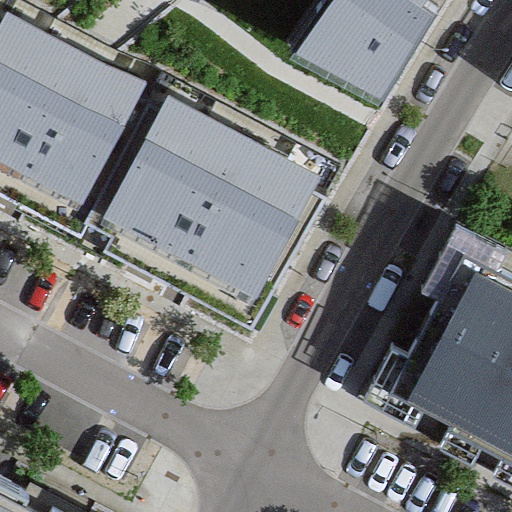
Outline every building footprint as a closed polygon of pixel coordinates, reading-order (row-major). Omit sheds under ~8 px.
[(269,285),(340,163),(32,0),(0,0),(0,186),(31,203),(41,182),(58,191),(55,197),(82,212),(74,226),(225,305),(243,271),(269,285)] [(317,0),(315,4),(347,26),(325,58),(383,90),(437,2),(434,0),(317,0)] [(41,182),(31,203),(74,226),(82,212),(55,197),(58,191),(41,182)] [(511,274),(463,248),(390,385),(424,403),(423,405),(452,418),(448,425),(511,458),(511,274)] [(251,320),(269,285),(243,271),(225,305),(251,320)] [(0,511),(42,511),(24,502),(29,492),(0,476),(0,511)]
